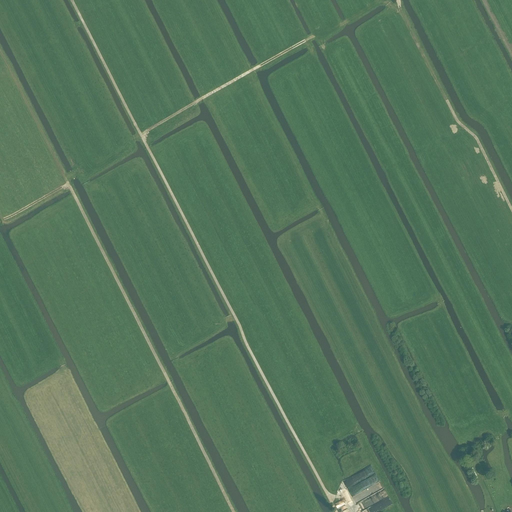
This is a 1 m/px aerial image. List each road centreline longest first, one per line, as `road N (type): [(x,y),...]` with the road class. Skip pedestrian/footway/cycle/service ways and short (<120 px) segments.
road 1 (track): [(354,511),(345,496),(326,492),(71,0)]
road 2 (track): [(233,511),(68,183)]
road 3 (track): [(511,210),(404,17),(379,0),(337,26)]
road 4 (track): [(140,134),(314,35)]
road 5 (track): [(68,183),(0,50)]
